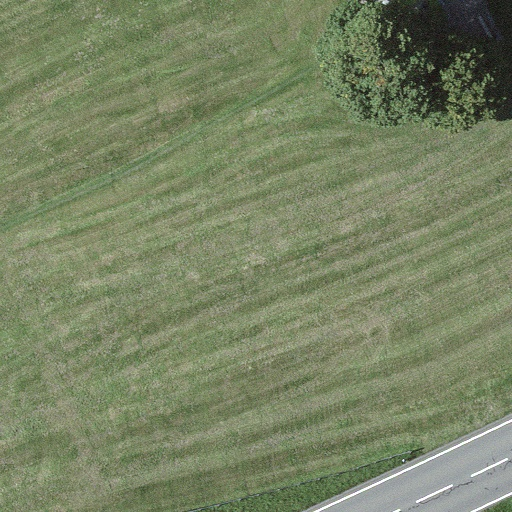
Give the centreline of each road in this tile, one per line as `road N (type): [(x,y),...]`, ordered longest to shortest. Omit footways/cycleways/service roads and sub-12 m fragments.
road 1 (track): [(0,242),(164,161),(376,24)]
road 2 (secondary): [(511,456),(393,511)]
